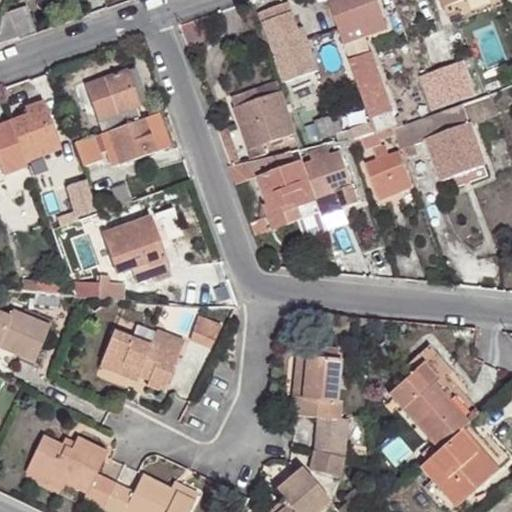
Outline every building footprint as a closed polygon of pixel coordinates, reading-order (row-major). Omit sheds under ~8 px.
[(381,0),(330,0),(344,33),(388,18),(381,0)] [(466,18),(504,4),(501,0),(443,0),(445,6),(460,1),(466,18)] [(289,83),(324,69),(298,1),(262,14),(289,83)] [(11,12),(20,38),(38,32),(28,6),(11,12)] [(3,15),(0,25),(0,45),(20,38),(11,12),(3,15)] [(213,47),(202,17),(180,24),(192,55),(213,47)] [(379,121),(383,132),(401,126),(405,124),(370,34),(347,42),(379,121)] [(104,129),(145,115),(141,104),(142,103),(129,70),(86,85),(104,129)] [(282,80),(258,88),(263,101),(287,93),(282,80)] [(284,146),(304,139),(287,93),(263,101),(258,88),(235,96),(258,156),(272,151),(270,143),(281,140),(284,146)] [(488,97),(464,107),(470,125),(495,116),(488,97)] [(12,119),(13,122),(28,161),(62,147),(44,100),(26,106),(29,113),(12,119)] [(464,107),(445,114),(403,130),(410,150),(427,143),(442,183),(485,166),(470,125),(464,107)] [(343,134),(350,131),(345,116),(337,119),(343,134)] [(121,166),(170,149),(158,117),(140,122),(117,130),(121,141),(112,144),(121,166)] [(326,140),(340,135),(334,120),(321,125),(326,140)] [(361,139),(367,137),(383,132),(379,121),(358,129),(361,139)] [(0,158),(7,176),(31,167),(28,161),(13,122),(0,127),(0,158)] [(423,184),(411,151),(395,156),(388,135),(403,130),(401,126),(383,132),(367,137),(371,147),(376,145),(381,161),(376,163),(388,196),(423,184)] [(232,127),(221,131),(228,148),(234,163),(245,159),(232,127)] [(86,166),(107,160),(99,135),(79,142),(86,166)] [(312,166),(307,152),(306,150),(293,156),(251,163),(235,166),(243,187),(266,178),(276,204),(271,206),(281,232),(329,215),(312,166)] [(349,152),(312,166),(329,215),(367,201),(349,152)] [(80,216),(101,208),(90,179),(70,186),(80,216)] [(50,217),(55,229),(77,221),(73,211),(60,215),(59,213),(50,217)] [(156,215),(147,218),(108,231),(124,270),(137,266),(155,259),(158,265),(172,259),(164,238),(156,215)] [(329,239),(336,236),(333,227),(326,229),(329,239)] [(466,271),(459,251),(448,254),(455,274),(466,271)] [(137,266),(143,282),(159,276),(160,279),(177,273),(172,259),(158,265),(155,259),(137,266)] [(348,272),(358,273),(353,259),(350,260),(344,261),(348,272)] [(413,280),(409,266),(401,268),(405,279),(413,280)] [(0,344),(37,359),(52,323),(15,308),(13,314),(0,308),(0,344)] [(222,325),(202,318),(193,341),(212,348),(222,325)] [(152,342),(136,334),(117,326),(104,358),(151,378),(150,382),(167,390),(188,339),(158,327),(152,342)] [(316,345),(307,343),(306,352),(315,353),(316,345)] [(316,345),(315,353),(339,357),(340,348),(316,345)] [(432,451),(464,423),(474,414),(443,379),(447,375),(422,347),(396,369),(403,377),(382,396),(432,451)] [(306,352),(299,393),(309,394),(315,353),(306,352)] [(297,411),(323,414),(346,417),(348,401),(342,400),(347,359),(339,357),(315,353),(309,394),(299,393),(297,411)] [(320,434),(317,449),(347,456),(349,450),(350,439),(353,418),(346,417),(323,414),(320,434)] [(432,451),(413,468),(450,509),(501,464),(464,423),(432,451)] [(84,498),(102,506),(115,479),(97,471),(106,449),(78,436),(73,448),(43,433),(29,462),(66,481),(87,490),(84,498)] [(347,456),(317,449),(313,468),(343,474),(347,456)] [(62,487),(66,481),(29,462),(26,469),(62,487)] [(316,511),(332,499),(303,466),(277,488),(286,498),(288,501),(275,511),(316,511)] [(135,511),(188,511),(195,498),(171,485),(143,472),(135,489),(126,508),(135,511)] [(102,506),(115,511),(124,511),(126,508),(135,489),(115,479),(102,506)] [(171,485),(195,498),(199,491),(173,479),(171,485)] [(351,501),(356,506),(373,492),(365,482),(348,496),(351,501)] [(275,511),(288,501),(286,498),(268,511),(275,511)] [(341,509),(343,511),(349,511),(356,506),(351,501),(341,509)]
